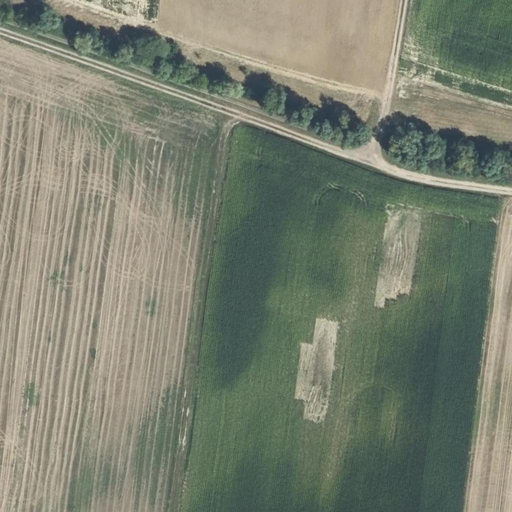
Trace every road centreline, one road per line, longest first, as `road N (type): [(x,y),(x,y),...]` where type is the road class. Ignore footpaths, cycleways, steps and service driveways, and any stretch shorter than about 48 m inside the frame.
road 1 (track): [(511,192),(424,179),(0,29)]
road 2 (track): [(173,511),(225,110)]
road 3 (track): [(376,163),(401,0)]
road 4 (track): [(511,150),(380,132)]
